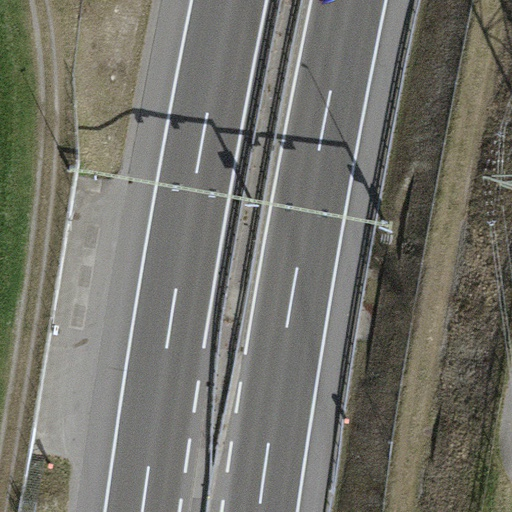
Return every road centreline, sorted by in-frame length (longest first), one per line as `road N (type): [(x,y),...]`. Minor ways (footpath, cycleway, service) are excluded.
road 1 (motorway): [(260,511),(351,0)]
road 2 (track): [(416,511),(435,321),(501,0)]
road 3 (motorway): [(229,0),(144,511)]
road 4 (track): [(0,511),(48,162),(49,48),(36,0)]
